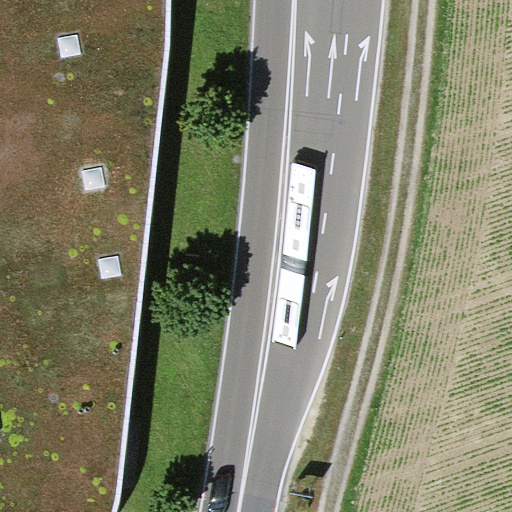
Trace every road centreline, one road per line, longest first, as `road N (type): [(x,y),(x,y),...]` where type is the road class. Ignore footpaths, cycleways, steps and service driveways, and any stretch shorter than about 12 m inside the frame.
road 1 (track): [(405,0),(322,511)]
road 2 (secondary): [(311,9),(287,244),(244,511)]
